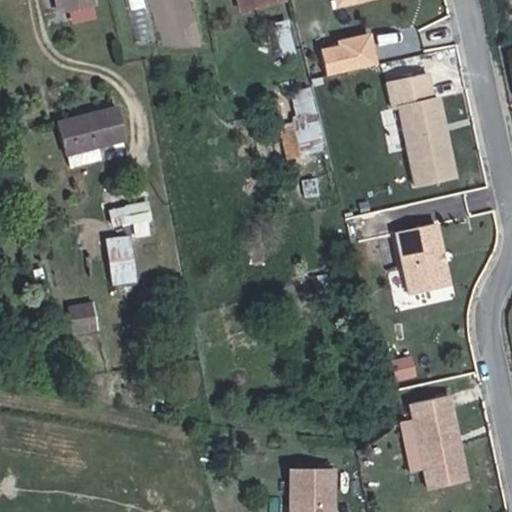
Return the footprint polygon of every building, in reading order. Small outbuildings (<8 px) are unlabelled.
[(98,0),(55,0),(59,14),(71,12),(72,25),(97,18),(94,11),(101,8),(98,0)] [(375,32),(322,39),(326,70),(380,63),(375,32)] [(102,80),(68,90),(75,125),(111,115),(102,80)] [(75,125),(68,90),(44,98),(53,131),(75,125)] [(462,176),(444,97),(404,106),(421,185),(462,176)] [(455,284),(441,223),(401,233),(415,293),(455,284)] [(111,281),(136,280),(134,233),(109,234),(111,281)] [(70,302),(73,330),(99,327),(95,299),(70,302)] [(474,480),(454,395),(416,403),(435,489),(474,480)] [(339,511),(339,468),(295,468),(295,511),(339,511)]
